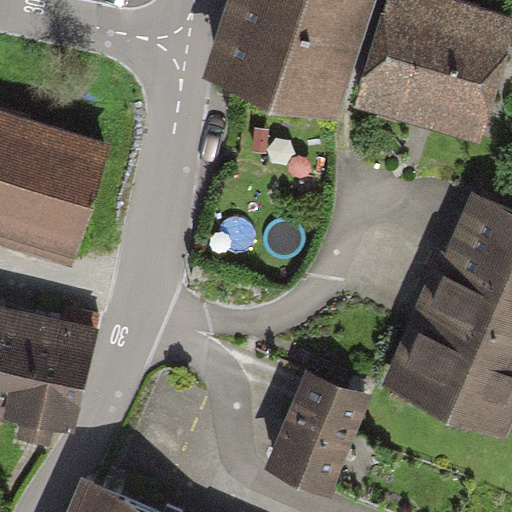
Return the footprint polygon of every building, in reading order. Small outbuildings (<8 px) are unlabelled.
[(339,119),(374,0),(261,0),(235,88),(339,119)] [(511,17),(453,0),(391,0),(359,108),(485,147),(511,58),(511,17)] [(112,142),(0,110),(0,243),(78,265),(112,142)] [(511,437),(511,212),(469,195),(391,388),(511,437)] [(0,411),(2,411),(23,312),(0,307),(0,411)] [(2,411),(78,427),(99,328),(23,312),(2,411)] [(334,494),(373,402),(309,375),(270,468),(334,494)]
